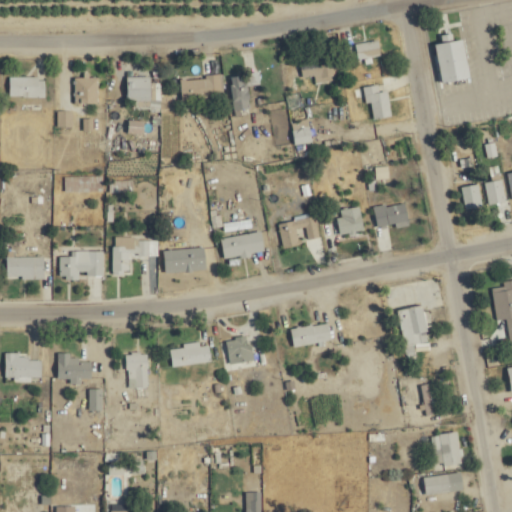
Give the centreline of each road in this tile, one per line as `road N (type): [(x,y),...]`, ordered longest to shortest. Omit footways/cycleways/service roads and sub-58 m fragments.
road 1 (residential): [(493,511),(401,0)]
road 2 (residential): [(0,306),(233,289),(511,234)]
road 3 (residential): [(0,33),(253,23),(380,0)]
